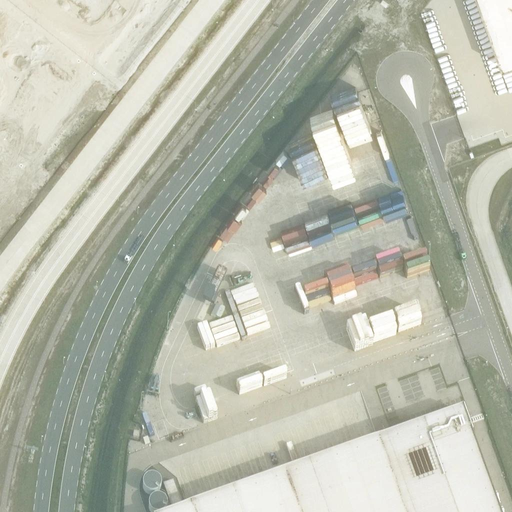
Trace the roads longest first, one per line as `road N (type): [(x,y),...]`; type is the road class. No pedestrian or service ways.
road 1 (tertiary): [(321,0),(138,234),(103,293),(78,343),(39,511)]
road 2 (tertiary): [(66,511),(86,395),(143,267),(345,0)]
road 3 (unclassified): [(407,83),(511,381)]
